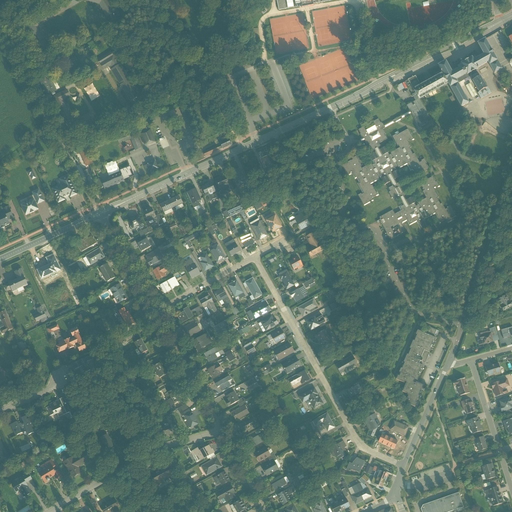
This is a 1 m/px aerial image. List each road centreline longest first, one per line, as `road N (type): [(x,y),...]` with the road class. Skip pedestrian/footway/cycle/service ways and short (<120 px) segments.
road 1 (secondary): [(499,22),(100,213)]
road 2 (residential): [(256,256),(358,443),(402,466)]
road 3 (residential): [(448,362),(511,159)]
road 4 (residential): [(221,430),(162,446),(47,511)]
road 5 (residential): [(155,312),(221,430)]
